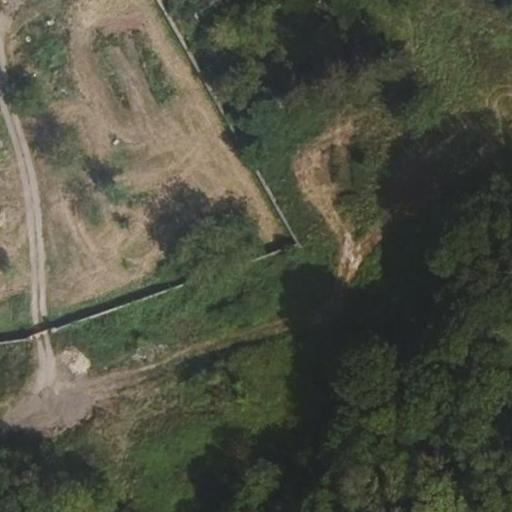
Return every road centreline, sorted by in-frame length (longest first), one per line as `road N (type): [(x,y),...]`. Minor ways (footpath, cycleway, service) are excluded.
road 1 (track): [(40,397),(142,374),(333,303),(349,245),(313,195),(308,166),(319,145),(363,117)]
road 2 (track): [(0,435),(40,397),(47,366),(32,198),(0,64)]
